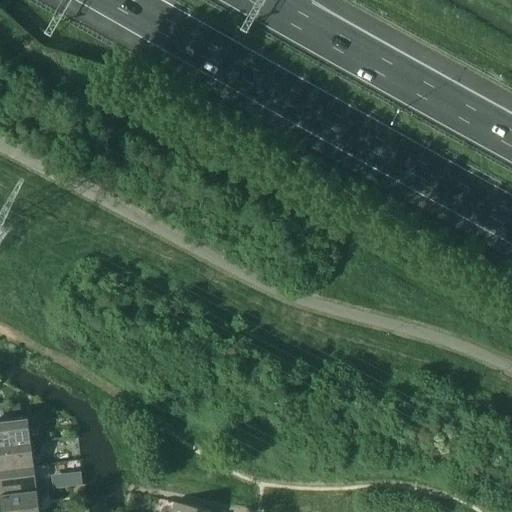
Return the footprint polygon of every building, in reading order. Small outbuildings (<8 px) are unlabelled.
[(0,421),(0,446),(30,443),(27,418),(0,421)] [(0,446),(0,470),(33,467),(30,443),(0,446)] [(58,464),(69,463),(68,453),(57,455),(58,464)] [(0,470),(0,495),(36,491),(33,467),(0,470)] [(61,488),(85,485),(84,477),(60,479),(61,488)] [(0,495),(0,511),(38,511),(36,491),(0,495)] [(63,511),(67,511),(77,511),(76,502),(62,503),(63,511)] [(174,502),(171,511),(209,511),(210,510),(174,502)]
